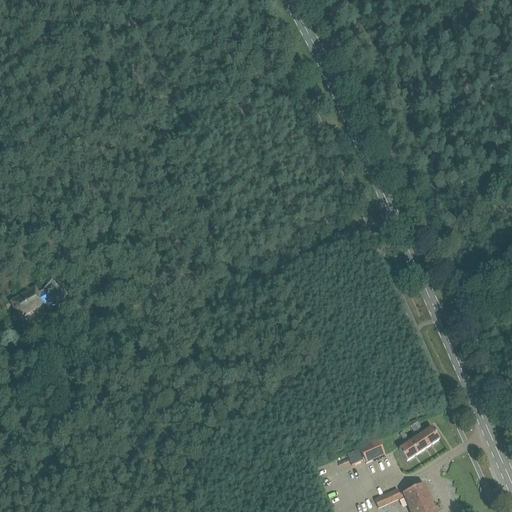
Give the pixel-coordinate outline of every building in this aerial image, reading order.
[(12,303),(15,309),(20,317),(52,299),(55,303),(61,296),(52,287),(46,293),(46,294),(39,297),(35,290),(12,303)] [(421,436),(429,448),(440,441),(432,429),(421,436)] [(399,435),(403,442),(408,439),(404,433),(399,435)] [(418,455),(429,448),(421,436),(410,443),(418,455)] [(378,441),(359,450),(366,465),(385,457),(378,441)] [(418,455),(410,443),(399,451),(407,463),(418,455)] [(435,511),(424,486),(402,495),(400,496),(397,491),(374,502),(378,510),(404,499),(409,511),(435,511)] [(327,498),(331,505),(338,501),(335,494),(327,498)]
